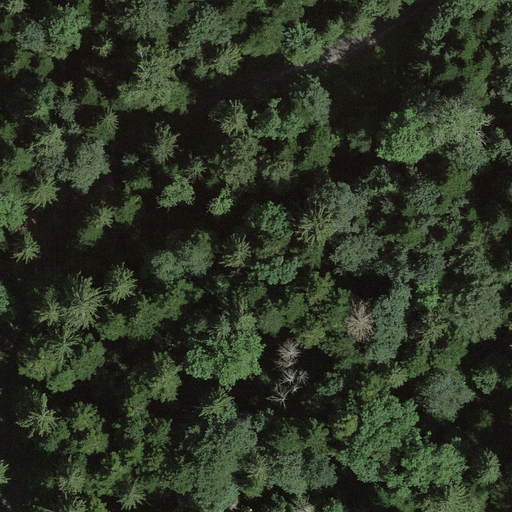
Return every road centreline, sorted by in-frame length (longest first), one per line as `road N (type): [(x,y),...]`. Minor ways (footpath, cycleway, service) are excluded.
road 1 (residential): [(422,0),(336,53),(148,128),(78,203),(16,299),(4,340),(10,511)]
road 2 (track): [(92,190),(126,235),(149,285),(214,511)]
